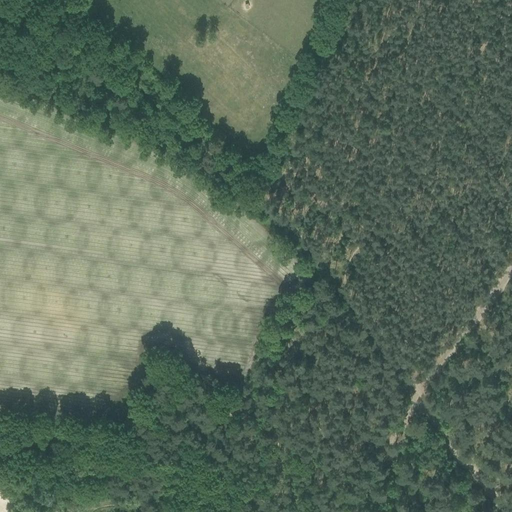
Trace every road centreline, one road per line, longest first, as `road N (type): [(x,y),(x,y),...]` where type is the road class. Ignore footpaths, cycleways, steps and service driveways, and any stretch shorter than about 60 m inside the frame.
road 1 (track): [(338,286),(310,248),(56,0)]
road 2 (track): [(338,286),(511,22)]
road 3 (track): [(506,511),(417,392)]
road 4 (track): [(417,392),(338,286)]
road 5 (track): [(363,511),(417,392)]
